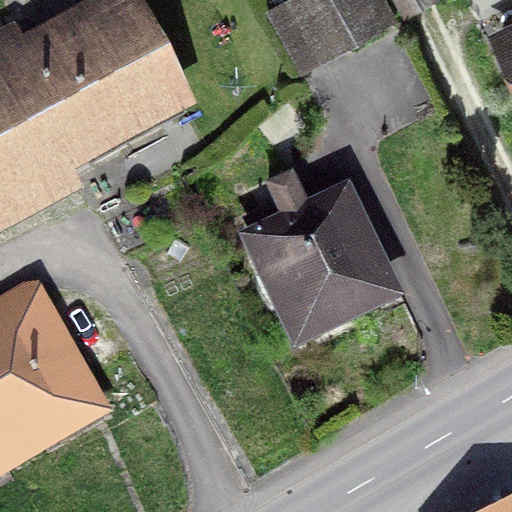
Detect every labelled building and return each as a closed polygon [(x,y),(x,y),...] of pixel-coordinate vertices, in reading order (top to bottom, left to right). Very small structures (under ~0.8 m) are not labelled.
[(0,46),(0,192),(174,102),(121,0),(120,0),(20,52),(13,40),(0,46)] [(378,0),(287,0),(278,6),(311,66),(391,22),(378,0)] [(390,0),(400,18),(433,0),(390,0)] [(511,31),(497,39),(511,71),(511,31)] [(243,226),(297,339),(382,299),(340,211),(352,205),(340,179),(296,200),(288,182),(264,193),(273,211),(243,226)] [(0,453),(83,405),(70,384),(25,307),(0,321),(0,453)] [(511,511),(511,502),(495,511),(511,511)]
